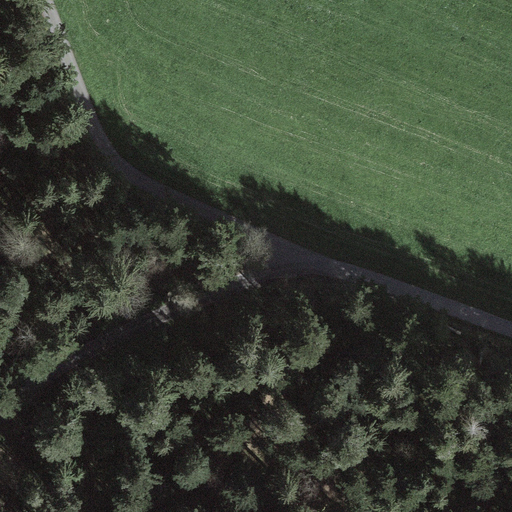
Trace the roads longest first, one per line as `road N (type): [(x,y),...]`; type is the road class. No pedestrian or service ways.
road 1 (track): [(0,400),(181,304),(299,256),(511,332)]
road 2 (track): [(299,256),(122,164),(47,0)]
road 3 (track): [(6,511),(18,387)]
